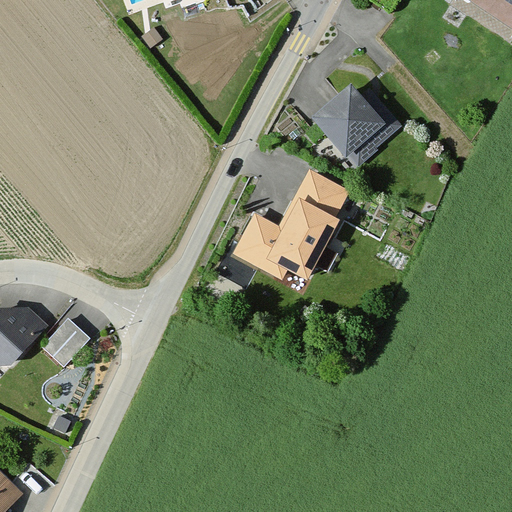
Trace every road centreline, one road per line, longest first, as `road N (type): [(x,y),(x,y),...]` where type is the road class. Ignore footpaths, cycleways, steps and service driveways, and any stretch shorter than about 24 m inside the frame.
road 1 (unclassified): [(155,324),(321,0)]
road 2 (unclassified): [(66,511),(155,324)]
road 3 (residential): [(155,324),(66,279),(0,275)]
